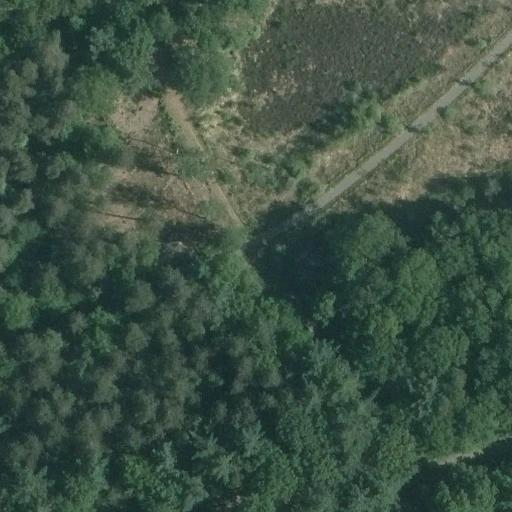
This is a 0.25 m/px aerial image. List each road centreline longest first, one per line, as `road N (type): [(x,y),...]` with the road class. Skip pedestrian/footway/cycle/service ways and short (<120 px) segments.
road 1 (track): [(236,250),(383,411),(420,471)]
road 2 (track): [(125,0),(193,169),(236,250)]
road 3 (track): [(195,511),(420,471)]
road 4 (track): [(437,511),(420,471),(511,448)]
